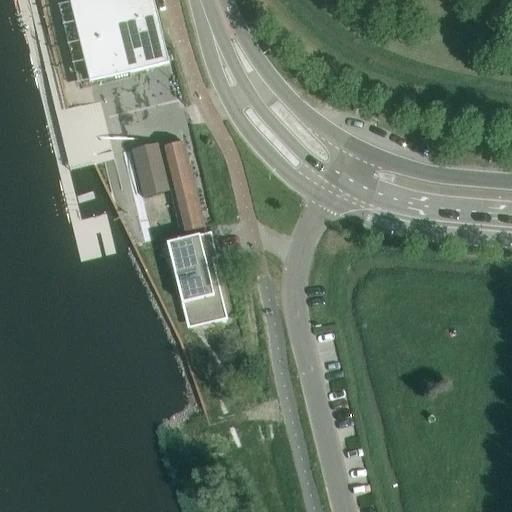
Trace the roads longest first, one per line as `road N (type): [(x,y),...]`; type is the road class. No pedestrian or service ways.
road 1 (unclassified): [(342,511),(297,328),(294,273),(331,193)]
road 2 (tertiary): [(202,0),(238,90),(279,153),(331,193)]
road 3 (tertiary): [(350,167),(282,99),(226,0)]
road 4 (tertiary): [(331,193),(369,207),(511,219)]
road 5 (tertiary): [(511,186),(386,180),(350,167)]
